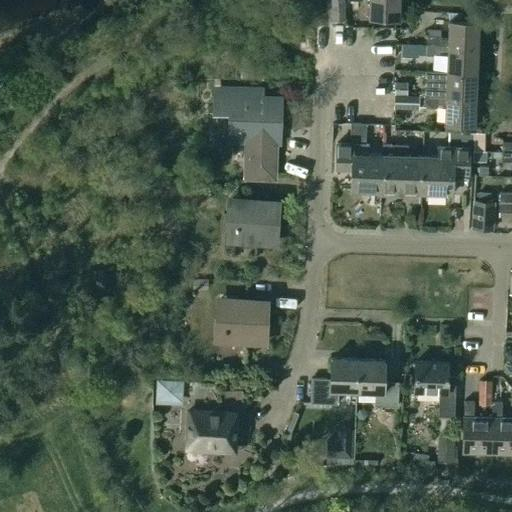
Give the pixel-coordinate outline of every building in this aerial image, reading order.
[(346,21),(344,0),(331,0),(333,22),(346,21)] [(399,19),(399,0),(347,0),(348,2),(361,2),(360,0),(369,0),(368,18),(399,19)] [(426,46),(477,48),(478,23),(448,21),(447,40),(441,40),(441,36),(426,36),(426,46)] [(402,45),(401,57),(417,58),(417,55),(426,55),(426,46),(402,45)] [(476,74),(477,48),(426,46),(426,55),(426,56),(440,57),(440,54),(447,54),(446,72),(476,74)] [(476,74),(446,72),(446,73),(424,72),(423,97),(475,99),(476,74)] [(394,94),(407,95),(407,84),(395,83),(394,94)] [(278,140),(279,100),(253,99),(253,88),(239,88),(239,91),(218,90),(217,112),(233,113),(232,139),(250,139),(248,175),(272,176),(274,140),(278,140)] [(418,95),(407,95),(394,94),(394,109),(418,110),(418,95)] [(474,125),(475,99),(423,97),(422,107),(436,108),(437,104),(445,104),(444,124),(474,125)] [(382,155),(381,155),(367,155),(368,144),(364,144),(365,124),(350,124),(349,144),(336,143),(335,176),(351,176),(351,192),(380,193),(381,193),(382,155)] [(474,129),(449,128),(448,142),(473,143),(474,129)] [(473,150),(484,151),(484,134),(474,133),(473,150)] [(502,152),(511,152),(511,142),(502,142),(502,152)] [(421,195),(422,157),(406,156),(407,146),(382,145),(381,155),(382,155),(381,193),(380,193),(380,195),(405,196),(405,194),(421,195)] [(422,157),(421,195),(451,195),(452,172),(467,173),(468,148),(437,147),(436,157),(422,157)] [(483,160),(484,151),(473,150),(473,160),(483,160)] [(511,152),(502,152),(501,162),(511,162),(511,152)] [(479,168),(478,176),(488,176),(488,169),(479,168)] [(511,202),(511,193),(499,193),(498,202),(511,202)] [(274,245),(277,203),(236,200),(233,242),(274,245)] [(494,202),(474,200),(472,228),(492,230),(494,202)] [(511,202),(498,202),(498,212),(511,213),(511,209),(511,202)] [(264,343),(265,302),(225,300),(224,342),(264,343)] [(356,391),(357,359),(331,358),(330,379),(311,379),(310,403),(337,404),(338,391),(356,391)] [(357,359),(356,391),(375,392),(374,405),(397,406),(398,381),(383,381),(384,360),(357,359)] [(454,417),(454,392),(455,376),(447,376),(448,363),(415,361),(414,391),(439,391),(438,416),(454,417)] [(508,369),(503,372),(507,377),(511,373),(511,372),(508,369)] [(181,380),(156,378),(155,400),(180,402),(181,380)] [(490,380),(478,380),(477,404),(489,405),(490,380)] [(491,417),(490,417),(473,416),(473,401),(463,401),(462,453),(490,453),(491,417)] [(491,417),(490,453),(511,454),(511,418),(501,418),(502,402),(490,401),(490,417),(491,417)] [(234,445),(236,413),(188,411),(186,443),(234,445)] [(439,436),(438,462),(452,463),(453,437),(439,436)] [(327,441),(326,457),(350,458),(351,456),(351,442),(327,441)] [(425,461),(424,475),(433,476),(434,462),(427,461),(425,461)]
